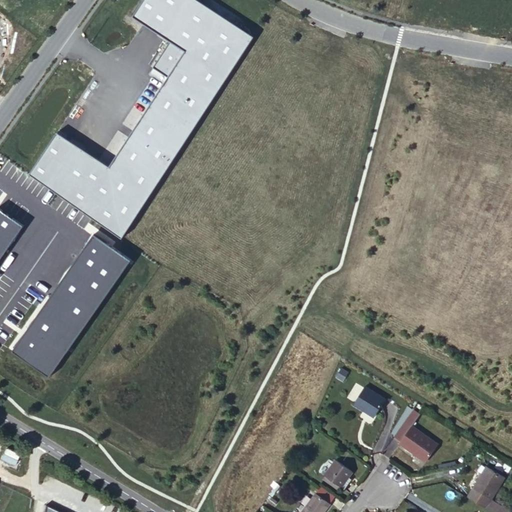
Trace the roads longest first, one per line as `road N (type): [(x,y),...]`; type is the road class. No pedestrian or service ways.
road 1 (track): [(293,329),(318,310),(361,336),(442,363),(492,404),(511,407)]
road 2 (unclassified): [(299,0),(352,24),(511,60)]
road 3 (tertiary): [(0,415),(154,511)]
road 4 (unclassified): [(0,123),(88,0)]
